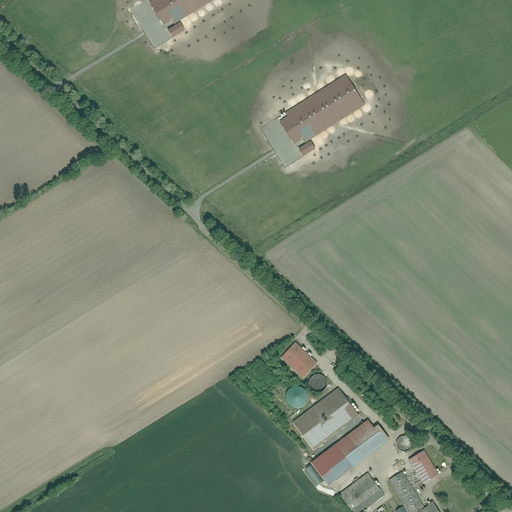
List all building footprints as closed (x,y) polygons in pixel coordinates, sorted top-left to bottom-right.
[(156,0),(150,4),(163,24),(172,19),(174,23),(211,0),(156,0)] [(172,37),(184,30),(180,24),(168,31),(172,37)] [(289,118),(281,122),(294,143),(302,138),(304,141),(364,105),(347,76),(286,113),(289,118)] [(303,156),(315,149),(311,142),(299,150),(303,156)] [(318,363),(296,343),(283,358),(304,378),(318,363)] [(315,393),(328,388),(323,374),(310,379),(315,393)] [(287,398),(287,401),(289,404),(292,407),(295,408),(299,408),(303,407),(306,405),(308,402),(309,398),(308,395),(307,392),(305,389),(302,387),(298,386),(295,387),(292,388),(289,391),(287,394),(287,398)] [(339,389),(293,423),(314,451),(360,416),(339,389)] [(369,420),(312,463),(330,486),(391,440),(380,424),(375,428),(369,420)] [(401,437),(399,448),(409,450),(411,439),(401,437)] [(425,451),(411,459),(425,484),(440,475),(425,451)] [(403,473),(390,481),(408,511),(432,511),(428,506),(425,508),(403,473)] [(368,474),(340,495),(352,511),(365,511),(385,497),(368,474)] [(439,511),(433,502),(428,505),(428,506),(432,511),(439,511)]
